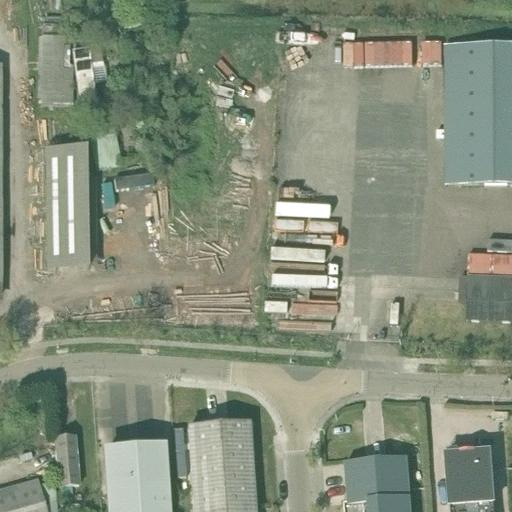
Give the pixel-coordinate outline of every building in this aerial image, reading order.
[(58,27),(41,26),(39,108),(72,108),(72,73),(68,73),(69,55),(63,54),(63,40),(58,39),(58,27)] [(86,40),(68,44),(79,107),(90,105),(88,93),(93,92),(88,66),(91,66),(86,40)] [(447,64),(446,42),(399,44),(400,66),(447,64)] [(511,47),(460,47),(461,188),(511,188),(511,47)] [(96,173),(121,167),(112,125),(87,131),(96,173)] [(88,276),(86,154),(46,154),(48,276),(88,276)] [(511,281),(467,280),(467,304),(466,324),(511,325),(511,281)] [(188,431),(192,511),(254,511),(249,427),(188,431)] [(59,489),(79,487),(74,439),(54,441),(59,489)] [(107,451),(111,511),(164,511),(161,447),(107,451)] [(446,457),(450,511),(494,511),(490,454),(446,457)] [(411,511),(407,461),(345,465),(348,505),(344,506),(344,511),(411,511)] [(0,511),(44,511),(36,484),(0,494),(0,511)] [(79,511),(78,503),(61,504),(62,511),(79,511)]
